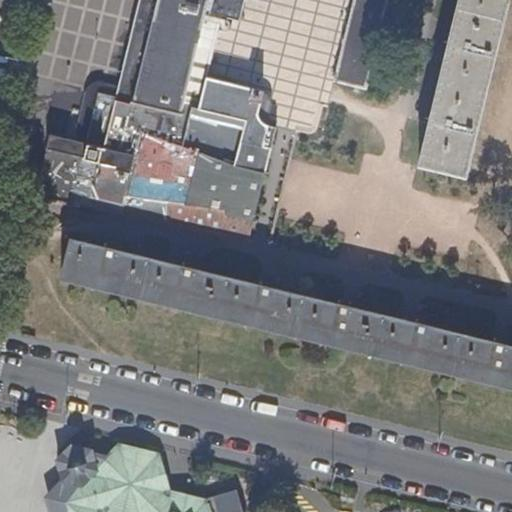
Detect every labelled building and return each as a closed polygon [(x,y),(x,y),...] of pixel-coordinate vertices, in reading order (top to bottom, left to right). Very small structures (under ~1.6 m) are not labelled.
[(153,0),(127,104),(180,117),(183,106),(200,111),(209,77),(224,16),(241,20),(245,0),(153,0)] [(367,88),(388,0),(352,0),(333,80),(367,88)] [(467,166),(507,0),(457,0),(450,31),(446,49),(431,107),(427,123),(418,163),(467,176),(467,166)] [(446,49),(450,31),(439,28),(434,46),(446,49)] [(259,171),(269,125),(246,119),(252,89),(209,77),(200,111),(183,106),(180,117),(126,104),(127,104),(112,100),(101,148),(102,148),(91,197),(124,205),(126,197),(183,205),(197,207),(225,211),(224,216),(251,223),(265,172),(259,171)] [(427,123),(431,107),(420,105),(417,120),(427,123)] [(91,197),(102,148),(101,148),(68,139),(57,189),(91,197)] [(251,223),(224,216),(225,211),(197,207),(195,223),(249,236),(251,223)] [(249,236),(195,223),(194,229),(254,237),(249,236)] [(117,250),(120,241),(103,237),(101,246),(117,250)] [(511,344),(506,343),(487,339),(429,326),(412,322),(353,308),(335,303),(273,288),(256,284),(198,270),(178,265),(117,250),(101,246),(72,239),(61,279),(511,387),(511,344)] [(198,270),(198,260),(182,256),(178,265),(198,270)] [(273,288),(275,279),(258,275),(256,284),(273,288)] [(353,308),(356,298),(337,294),(335,303),(353,308)] [(429,326),(431,317),(413,313),(412,322),(429,326)] [(506,343),(508,336),(490,331),(487,339),(506,343)] [(238,511),(234,493),(205,501),(166,492),(155,455),(118,447),(108,458),(91,454),(91,450),(71,446),(66,452),(58,461),(62,481),(73,483),(71,492),(69,492),(64,511),(238,511)] [(64,511),(69,492),(71,492),(73,483),(62,481),(45,499),(48,511),(64,511)]
